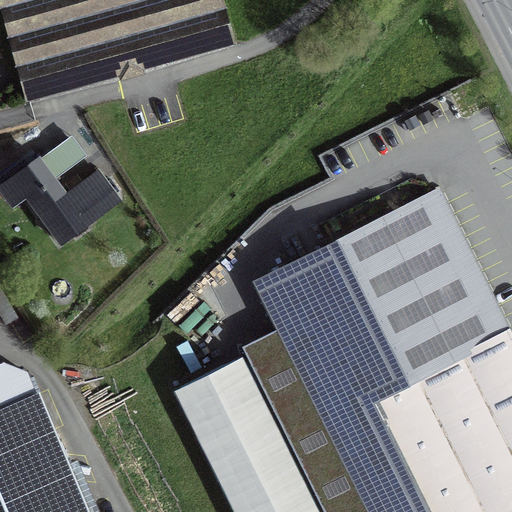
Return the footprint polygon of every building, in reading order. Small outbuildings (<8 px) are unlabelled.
[(0,0),(29,106),(235,51),(221,0),(0,0)] [(61,242),(121,197),(98,166),(67,189),(39,152),(0,180),(0,188),(13,206),(27,196),(61,242)] [(511,511),(511,338),(442,193),(326,249),(258,282),(283,335),(252,350),(329,511),(511,511)] [(235,511),(319,511),(242,355),(174,389),(235,511)] [(0,511),(85,511),(28,374),(4,364),(0,365),(0,511)]
